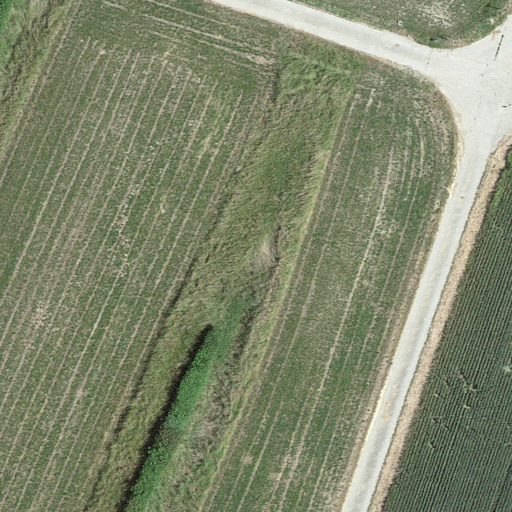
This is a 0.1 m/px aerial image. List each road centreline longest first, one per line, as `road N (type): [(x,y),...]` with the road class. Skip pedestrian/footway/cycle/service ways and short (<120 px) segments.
road 1 (track): [(355,511),(501,83)]
road 2 (track): [(246,0),(511,87)]
